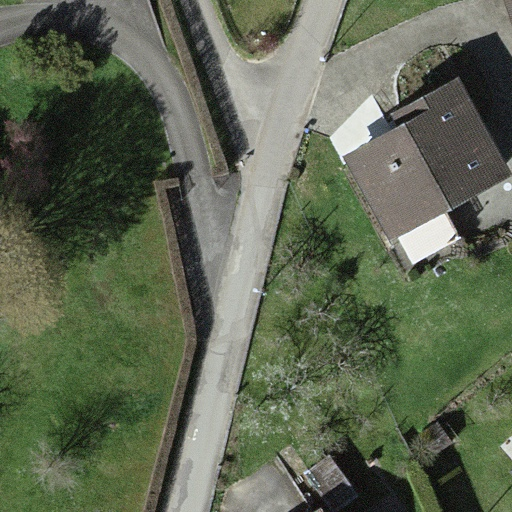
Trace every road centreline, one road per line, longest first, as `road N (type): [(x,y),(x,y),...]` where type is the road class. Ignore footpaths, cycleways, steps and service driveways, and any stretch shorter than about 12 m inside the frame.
road 1 (residential): [(181,511),(270,188)]
road 2 (residential): [(270,188),(189,0)]
road 3 (residential): [(270,188),(326,0)]
